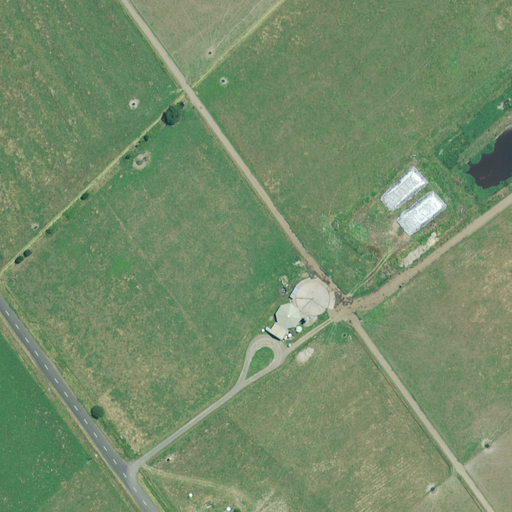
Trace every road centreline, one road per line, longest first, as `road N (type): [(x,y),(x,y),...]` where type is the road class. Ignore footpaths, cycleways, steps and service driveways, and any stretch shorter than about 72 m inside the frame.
road 1 (track): [(121,471),(341,310),(487,511)]
road 2 (unclassified): [(150,511),(0,304)]
